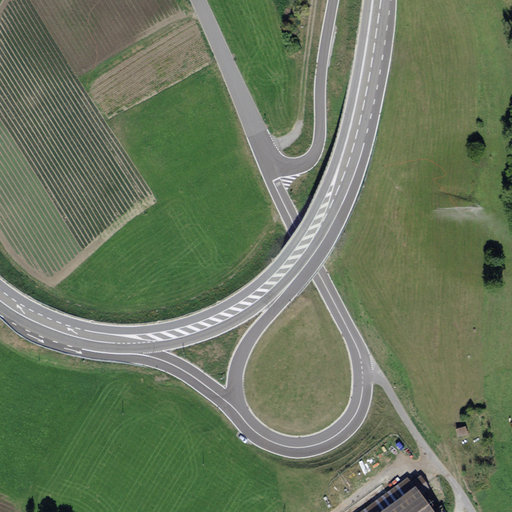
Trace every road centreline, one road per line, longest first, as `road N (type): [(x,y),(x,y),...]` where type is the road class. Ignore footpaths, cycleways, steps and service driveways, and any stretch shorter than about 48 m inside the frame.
road 1 (secondary): [(238,413),(263,438),(306,447),(347,427),(361,397),(359,350),(266,163)]
road 2 (primary): [(360,120),(315,230),(260,295),(173,336),(108,341)]
road 3 (primary): [(238,413),(235,378),(244,348),(324,249),(347,203),(364,153),(360,120)]
road 4 (primary): [(333,0),(317,147),(301,164),(266,163)]
road 5 (track): [(472,511),(376,374),(362,369)]
road 6 (secondary): [(266,163),(198,0)]
road 7 (track): [(260,147),(299,126),(315,0)]
road 8 (secondary): [(108,341),(184,371),(238,413)]
road 9 (primary): [(378,0),(360,120)]
